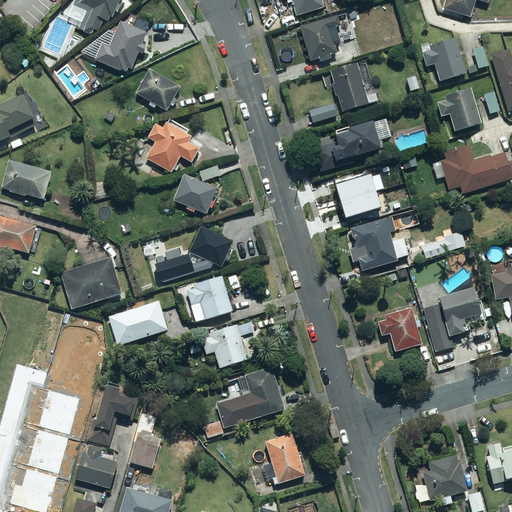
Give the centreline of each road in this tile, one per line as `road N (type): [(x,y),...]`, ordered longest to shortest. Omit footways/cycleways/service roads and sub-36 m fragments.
road 1 (residential): [(354,422),(214,0)]
road 2 (residential): [(511,378),(354,422)]
